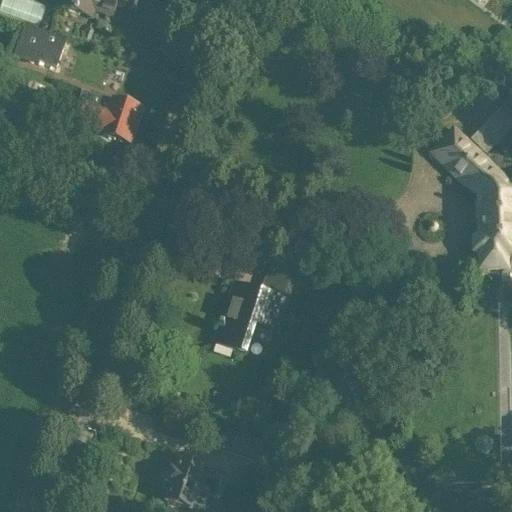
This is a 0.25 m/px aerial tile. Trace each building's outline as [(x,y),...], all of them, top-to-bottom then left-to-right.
[(91,12),(131,25),(139,0),(57,0),(55,8),(89,19),(91,12)] [(28,28),(19,55),(57,68),(66,41),(28,28)] [(84,109),(78,127),(102,135),(102,136),(105,137),(107,140),(113,142),(117,141),(129,144),(139,111),(113,103),(112,103),(82,93),(77,107),(84,109)] [(471,138),(488,154),(511,128),(511,112),(504,104),(471,138)] [(481,259),(481,272),(511,272),(511,187),(508,188),(453,135),(433,155),(480,201),(480,241),(474,244),(475,255),(481,259)] [(214,346),(244,356),(254,326),(275,333),(293,277),(267,269),(259,295),(234,287),(214,346)] [(314,316),(302,322),(306,330),(312,332),(320,327),(314,316)] [(244,438),(242,438),(236,458),(264,467),(280,473),(287,452),(244,438)] [(188,464),(189,462),(181,460),(181,462),(179,462),(176,473),(170,471),(165,485),(171,487),(165,503),(190,511),(191,509),(201,511),(206,511),(211,497),(216,498),(223,477),(204,470),(204,469),(188,464)]
